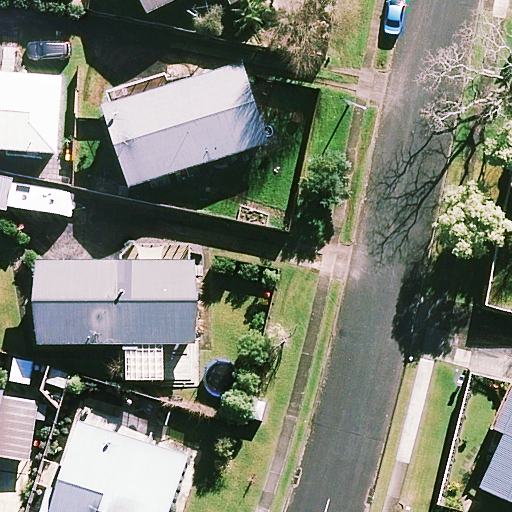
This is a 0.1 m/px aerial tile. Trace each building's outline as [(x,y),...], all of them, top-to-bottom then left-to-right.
[(267,0),(136,0),(152,28),(204,0),(224,0),(235,18),(267,0)] [(270,155),(244,78),(108,125),(134,201),(270,155)] [(64,91),(0,87),(0,164),(61,167),(64,91)] [(14,192),(0,189),(0,219),(8,221),(14,192)] [(203,339),(206,257),(193,257),(193,242),(136,240),(135,255),(47,252),(44,334),(203,339)] [(0,451),(33,457),(43,390),(0,383),(0,451)] [(158,419),(85,399),(57,504),(47,502),(44,511),(173,511),(190,451),(152,441),(158,419)] [(511,415),(480,478),(511,493),(511,415)]
